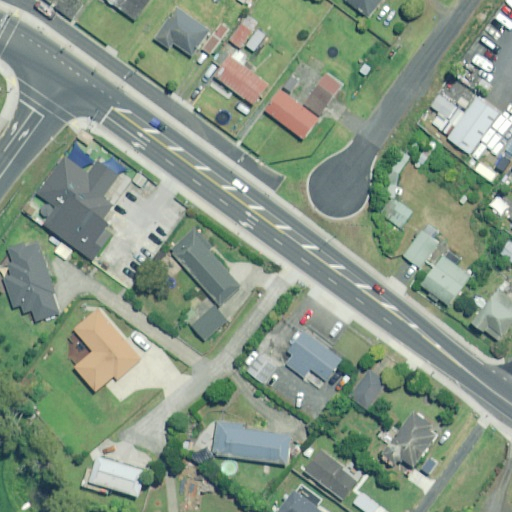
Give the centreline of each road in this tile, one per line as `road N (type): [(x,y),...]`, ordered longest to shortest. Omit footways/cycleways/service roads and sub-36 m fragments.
road 1 (secondary): [(397,319),(67,76)]
road 2 (residential): [(328,192),(471,0)]
road 3 (residential): [(497,401),(416,511)]
road 4 (secondary): [(497,401),(397,319)]
road 5 (secondary): [(397,319),(506,387)]
